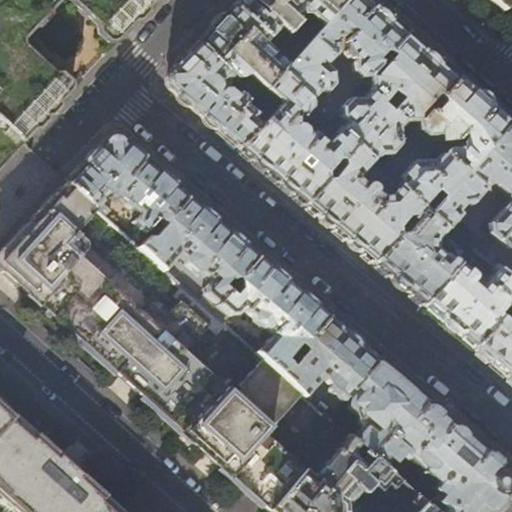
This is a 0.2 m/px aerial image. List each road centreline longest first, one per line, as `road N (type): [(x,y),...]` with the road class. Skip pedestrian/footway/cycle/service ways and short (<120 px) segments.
road 1 (residential): [(511,429),(106,96)]
road 2 (residential): [(0,330),(200,511)]
road 3 (residential): [(106,96),(192,0)]
